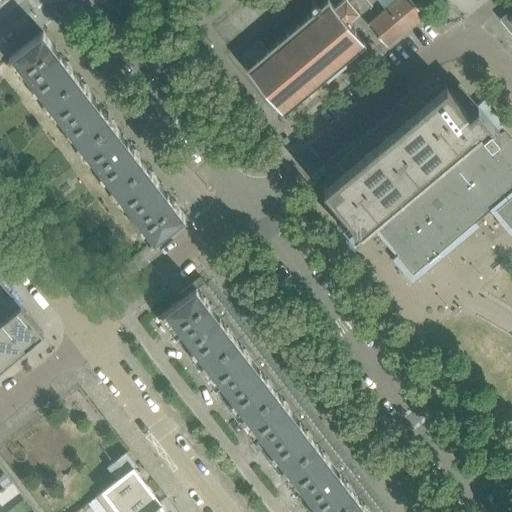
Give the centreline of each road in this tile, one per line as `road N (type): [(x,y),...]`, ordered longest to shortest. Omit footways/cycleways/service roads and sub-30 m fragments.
road 1 (residential): [(248,198),(490,511)]
road 2 (residential): [(511,75),(491,50),(455,43),(248,198)]
road 3 (residential): [(248,198),(93,0)]
road 4 (residential): [(219,511),(84,334)]
road 5 (residential): [(84,334),(248,198)]
road 6 (residential): [(84,334),(0,229)]
